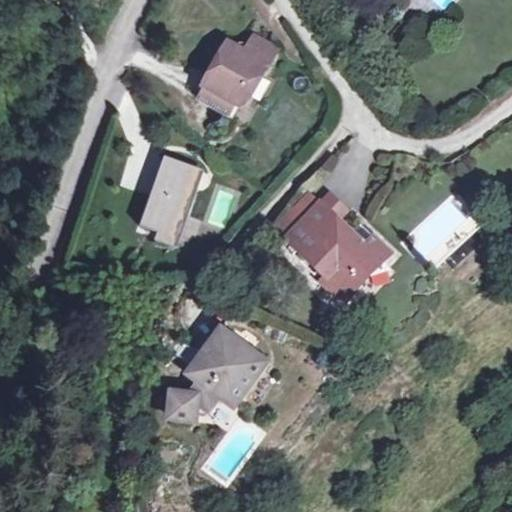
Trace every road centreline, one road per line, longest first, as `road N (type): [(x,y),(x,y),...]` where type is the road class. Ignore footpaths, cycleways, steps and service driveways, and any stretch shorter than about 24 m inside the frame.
road 1 (residential): [(0,356),(43,267),(142,0)]
road 2 (residential): [(284,0),(351,109),(384,142),(451,146),(511,105)]
